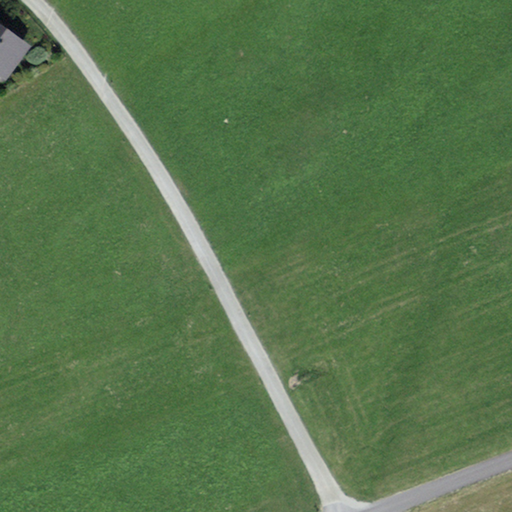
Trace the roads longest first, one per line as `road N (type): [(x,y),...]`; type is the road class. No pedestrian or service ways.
road 1 (unclassified): [(340,511),(169,190),(31,0)]
road 2 (unclassified): [(511,455),(367,511)]
